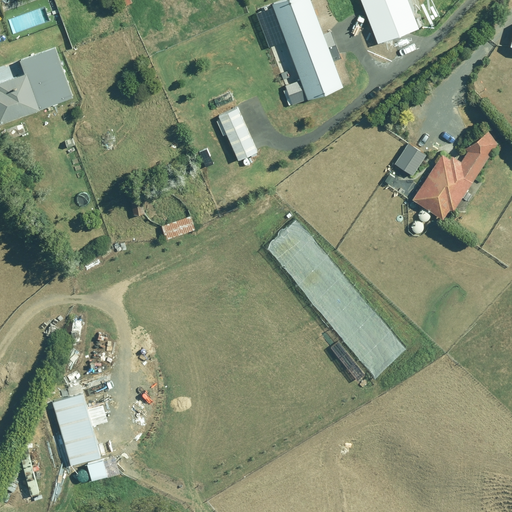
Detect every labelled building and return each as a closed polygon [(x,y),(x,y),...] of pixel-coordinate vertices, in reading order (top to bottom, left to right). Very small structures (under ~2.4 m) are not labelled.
[(331,30),(327,32),(314,0),(284,0),(275,3),(303,79),(286,86),(293,104),(346,85),(336,59),(342,57),(331,30)] [(0,79),(0,121),(72,95),(53,45),(18,58),(23,71),(0,79)] [(240,159),(260,150),(238,106),(219,116),(240,159)] [(441,216),(447,207),(453,211),(496,142),(475,129),(463,149),(464,150),(459,159),(451,154),(449,158),(440,152),(411,198),(441,216)] [(407,142),(393,162),(411,174),(425,154),(407,142)] [(161,225),(166,238),(195,228),(190,214),(161,225)] [(73,464),(103,455),(85,392),(55,401),(73,464)]
